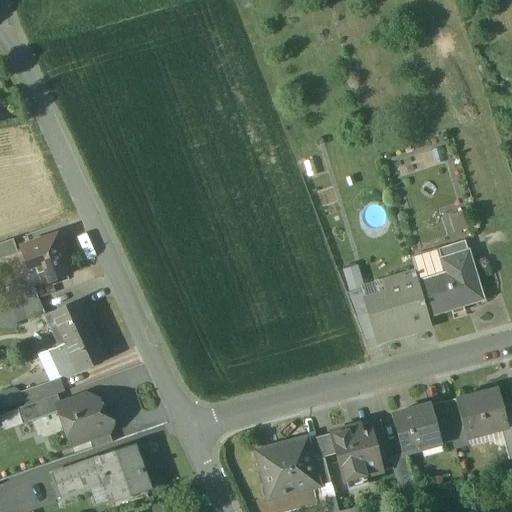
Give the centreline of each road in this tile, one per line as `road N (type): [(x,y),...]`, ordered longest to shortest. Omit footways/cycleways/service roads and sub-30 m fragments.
road 1 (residential): [(189,431),(0,9)]
road 2 (residential): [(511,342),(189,431)]
